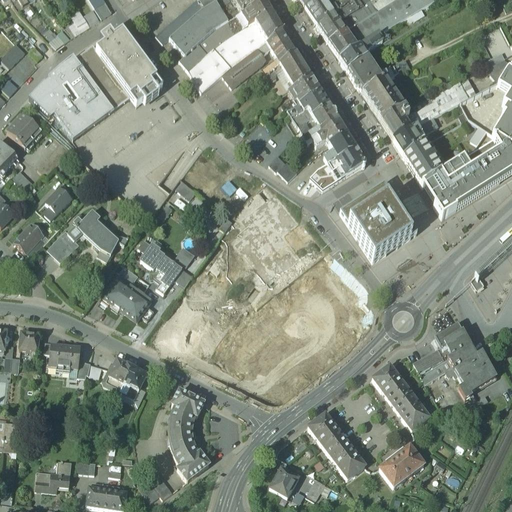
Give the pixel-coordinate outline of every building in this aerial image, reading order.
[(25,1),(24,0),(16,0),(22,10),(28,6),(25,1)] [(196,0),(204,11),(205,13),(215,7),(226,0),(196,0)] [(240,18),(229,0),(226,0),(215,7),(227,26),(240,18)] [(263,4),(260,0),(229,0),(240,18),(263,4)] [(295,0),(304,12),(323,0),(322,0),(295,0)] [(323,0),(304,12),(315,30),(333,19),(356,4),(354,1),(353,0),(347,0),(336,7),(334,9),(334,11),(332,12),(329,6),(331,5),(328,0),(323,0)] [(418,15),(408,0),(401,0),(377,16),(349,33),(327,47),(339,64),(358,52),(359,51),(361,49),(377,39),(378,39),(410,19),(418,15)] [(328,0),(331,5),(329,6),(332,12),(334,11),(334,9),(336,7),(333,2),(336,0),(353,0),(354,1),(355,0),(328,0)] [(362,0),(356,4),(361,11),(369,6),(369,4),(365,0),(362,0)] [(365,0),(369,4),(369,6),(371,8),(377,16),(401,0),(365,0)] [(408,0),(418,15),(420,13),(442,0),(408,0)] [(196,3),(155,40),(162,48),(204,11),(196,3)] [(227,26),(214,34),(183,61),(178,65),(187,76),(221,46),(254,26),(270,16),(263,4),(240,18),(227,26)] [(356,4),(333,19),(336,24),(340,21),(344,22),(361,11),(356,4)] [(105,7),(94,13),(101,23),(111,17),(105,7)] [(205,13),(200,16),(169,44),(183,61),(214,34),(227,26),(215,7),(205,13)] [(371,8),(346,23),(344,26),(349,33),(377,16),(371,8)] [(418,15),(410,19),(413,25),(423,19),(420,13),(418,15)] [(92,14),(83,20),(89,31),(99,25),(93,15),(92,14)] [(270,16),(254,26),(267,46),(281,35),(282,35),(270,16)] [(333,19),(315,30),(327,47),(349,33),(344,26),(343,27),(341,26),(337,25),(336,24),(333,19)] [(80,23),(74,26),(80,36),(86,33),(80,23)] [(74,26),(68,30),(75,40),(80,36),(74,26)] [(267,46),(254,26),(221,46),(187,76),(200,98),(221,80),(222,79),(231,73),(236,69),(255,55),(266,47),(267,46)] [(69,43),(61,34),(56,39),(64,47),(69,43)] [(267,46),(266,47),(270,53),(270,54),(276,62),(279,68),(294,56),(281,35),(267,46)] [(162,92),(125,42),(121,37),(113,43),(109,37),(99,44),(103,50),(96,55),(95,56),(129,103),(135,111),(142,106),(144,110),(158,100),(156,96),(162,92)] [(377,39),(361,49),(364,54),(365,55),(366,55),(382,45),(378,39),(377,39)] [(255,55),(236,69),(231,73),(222,79),(221,80),(231,93),(262,68),(263,66),(265,64),(262,60),(270,53),(266,47),(255,55)] [(15,48),(0,62),(0,64),(9,73),(24,57),(15,48)] [(96,55),(92,50),(74,63),(73,61),(65,67),(57,73),(48,82),(49,84),(44,87),(44,86),(28,103),(49,123),(53,120),(72,145),(79,140),(129,103),(95,56),(96,55)] [(42,60),(34,52),(29,57),(37,65),(42,60)] [(358,52),(339,64),(346,75),(365,63),(362,58),(358,52)] [(279,68),(279,69),(284,78),(290,86),(294,92),(311,81),(310,80),(309,80),(295,57),(296,56),(295,55),(294,56),(279,68)] [(501,57),(487,64),(491,70),(503,64),(504,63),(501,57)] [(276,62),(260,74),(265,81),(279,69),(279,68),(276,62)] [(378,80),(366,63),(365,63),(346,75),(361,98),(382,87),(378,80)] [(405,65),(394,70),(398,78),(409,73),(405,65)] [(279,69),(269,78),(273,83),(275,82),(276,78),(280,75),(283,79),(284,78),(279,69)] [(394,70),(380,77),(380,79),(378,80),(382,87),(385,85),(398,78),(394,70)] [(511,70),(505,77),(498,88),(459,108),(467,123),(478,131),(485,136),(486,136),(500,145),(511,150),(511,70)] [(291,94),(287,97),(292,104),(296,110),(298,109),(302,106),(320,96),(311,81),(294,92),(291,94)] [(9,83),(0,92),(9,100),(17,91),(9,83)] [(382,87),(361,98),(380,126),(403,113),(385,85),(382,87)] [(457,88),(412,111),(421,128),(432,122),(457,109),(454,103),(462,98),(457,88)] [(320,96),(302,106),(307,114),(311,121),(329,110),(320,96)] [(289,104),(281,110),(285,117),(287,116),(296,110),(292,104),(290,105),(289,104)] [(302,106),(298,109),(303,116),(307,114),(302,106)] [(296,110),(287,116),(290,122),(296,118),(297,120),(303,116),(298,109),(296,110)] [(329,110),(311,121),(313,124),(330,113),(329,110)] [(330,113),(313,124),(318,132),(321,137),(339,127),(330,113)] [(403,113),(380,126),(392,145),(409,135),(410,134),(404,126),(407,124),(406,122),(412,118),(410,114),(406,117),(403,113)] [(303,116),(297,120),(296,118),(290,122),(297,133),(313,124),(311,121),(307,114),(303,116)] [(23,119),(6,137),(24,154),(41,136),(23,119)] [(421,128),(416,131),(419,138),(420,140),(437,131),(432,122),(421,128)] [(321,137),(320,138),(325,146),(328,150),(346,139),(339,127),(321,137)] [(410,134),(409,135),(413,142),(419,138),(416,131),(410,134)] [(478,131),(466,138),(470,145),(483,138),(486,136),(485,136),(478,131)] [(315,133),(302,141),(305,147),(320,138),(321,137),(318,132),(315,133)] [(409,135),(392,145),(402,161),(420,150),(415,143),(414,144),(413,142),(409,135)] [(299,136),(293,142),(300,153),(305,147),(302,141),(299,136)] [(424,186),(431,198),(429,204),(442,223),(511,177),(511,150),(500,145),(486,136),(483,138),(470,158),(442,175),(424,186)] [(320,138),(305,147),(307,149),(312,146),(316,152),(325,146),(320,138)] [(346,139),(328,150),(331,156),(336,164),(355,153),(346,139)] [(421,143),(418,142),(415,143),(420,150),(424,147),(421,143)] [(0,179),(17,163),(0,147),(0,179)] [(61,147),(37,173),(45,181),(70,155),(61,147)] [(442,175),(424,147),(420,150),(402,161),(420,188),(424,186),(442,175)] [(336,164),(334,165),(344,181),(345,181),(361,170),(362,171),(365,169),(364,167),(362,167),(358,161),(359,160),(355,153),(336,164)] [(331,156),(323,161),(328,169),(334,165),(336,164),(331,156)] [(277,160),(268,169),(275,177),(277,175),(285,167),(277,160)] [(328,169),(317,175),(310,183),(322,195),(344,181),(334,165),(328,169)] [(285,167),(277,175),(287,186),(296,177),(286,166),(285,167)] [(20,174),(11,183),(25,195),(32,187),(20,174)] [(80,196),(68,185),(64,189),(69,194),(68,196),(73,200),(70,203),(71,203),(72,205),(80,196)] [(182,185),(175,193),(180,197),(186,189),(182,185)] [(64,189),(63,188),(59,192),(66,198),(68,196),(69,194),(64,189)] [(417,239),(384,188),(339,217),(372,268),(417,239)] [(195,196),(186,189),(180,197),(189,204),(195,196)] [(59,192),(45,207),(49,211),(43,217),(50,224),(62,212),(71,203),(70,203),(66,198),(59,192)] [(71,203),(62,212),(64,214),(72,205),(71,203)] [(2,208),(0,209),(0,231),(1,232),(13,219),(2,208)] [(167,209),(158,221),(163,225),(172,213),(167,209)] [(92,215),(77,232),(75,230),(67,238),(65,236),(60,241),(67,248),(73,255),(79,250),(75,247),(83,240),(100,255),(97,262),(107,267),(118,246),(97,226),(100,223),(92,215)] [(227,222),(219,232),(224,235),(231,226),(227,222)] [(42,241),(30,229),(26,234),(38,245),(40,243),(42,241)] [(26,234),(25,233),(13,247),(25,259),(26,258),(38,245),(26,234)] [(60,241),(47,255),(54,262),(67,248),(60,241)] [(38,245),(26,258),(31,262),(45,247),(40,243),(38,245)] [(144,244),(138,253),(146,259),(152,250),(144,244)] [(67,248),(54,262),(60,268),(73,255),(67,248)] [(173,267),(172,267),(159,257),(160,255),(152,250),(146,259),(141,266),(152,274),(153,275),(155,272),(165,279),(161,285),(161,284),(160,286),(160,287),(155,293),(163,298),(173,284),(175,285),(179,288),(186,277),(173,268),(174,268),(173,267)] [(194,260),(183,251),(174,263),(180,268),(177,270),(180,273),(182,270),(185,272),(194,260)] [(138,280),(124,271),(115,282),(128,291),(130,289),(131,290),(138,280)] [(165,279),(155,272),(153,275),(152,274),(150,277),(151,283),(153,282),(160,287),(160,286),(161,284),(161,285),(165,279)] [(186,277),(179,288),(183,291),(191,281),(186,277)] [(483,289),(476,279),(476,280),(470,285),(469,285),(475,295),(483,289)] [(137,294),(131,290),(130,289),(128,291),(115,282),(100,304),(108,310),(109,308),(120,316),(121,314),(137,326),(141,321),(147,326),(153,316),(147,312),(150,308),(149,307),(151,304),(144,299),(145,299),(137,294)] [(356,331),(360,336),(369,329),(365,324),(356,331)] [(470,349),(457,328),(435,341),(441,351),(441,352),(446,349),(452,360),(470,349)] [(7,336),(0,335),(0,358),(5,359),(6,350),(7,350),(8,349),(9,347),(9,346),(8,345),(8,344),(6,343),(7,336)] [(39,339),(21,337),(20,354),(38,356),(39,339)] [(441,351),(420,363),(427,375),(448,362),(452,360),(446,349),(441,352),(441,351)] [(452,360),(448,362),(463,389),(464,388),(468,397),(494,382),(481,357),(476,359),(470,349),(452,360)] [(63,372),(65,351),(51,350),(50,350),(50,358),(49,371),(63,372)] [(65,351),(63,372),(77,373),(78,373),(79,365),(80,352),(65,351)] [(20,363),(12,362),(11,375),(19,376),(20,363)] [(463,389),(448,362),(421,378),(420,379),(448,429),(476,411),(473,405),(468,397),(464,388),(463,389)] [(427,375),(420,363),(414,367),(421,378),(427,375)] [(132,372),(116,364),(114,369),(108,381),(124,388),(132,372)] [(90,368),(79,365),(78,373),(77,373),(77,375),(87,378),(90,368)] [(102,371),(90,368),(87,378),(98,381),(102,371)] [(124,388),(108,381),(114,369),(111,368),(103,385),(105,390),(119,397),(124,388)] [(398,382),(389,370),(372,382),(381,394),(382,394),(398,382)] [(146,379),(132,372),(124,388),(138,395),(146,379)] [(398,382),(382,394),(396,413),(412,401),(398,382)] [(138,395),(124,388),(119,397),(133,404),(138,395)] [(205,409),(178,395),(170,410),(174,412),(169,427),(168,442),(172,458),(179,471),(176,474),(186,487),(208,470),(199,457),(197,458),(193,450),(191,441),(192,432),(195,423),(198,424),(205,409)] [(485,398),(473,405),(476,411),(489,404),(485,398)] [(412,401),(396,413),(401,420),(401,422),(411,436),(428,423),(412,401)] [(326,458),(344,445),(334,431),(335,430),(326,418),(307,432),(326,458)] [(20,429),(6,427),(3,456),(17,457),(20,429)] [(304,445),(296,451),(299,456),(308,449),(304,445)] [(344,445),(326,458),(347,484),(364,471),(355,457),(354,458),(344,445)] [(423,468),(409,449),(402,455),(401,454),(384,467),(385,468),(378,473),(393,491),(423,468)] [(318,473),(324,470),(320,464),(315,468),(318,473)] [(70,467),(62,466),(61,479),(69,480),(70,467)] [(298,482),(280,472),(276,479),(275,479),(272,485),(273,485),(268,493),(287,503),(298,482)] [(156,476),(146,483),(159,500),(162,504),(171,497),(156,476)] [(44,477),(36,477),(35,495),(42,496),(44,477)] [(57,479),(44,477),(42,496),(56,497),(57,491),(68,493),(69,480),(61,479),(57,479)] [(146,483),(136,491),(149,508),(159,500),(146,483)] [(323,488),(315,483),(306,499),(315,503),(323,488)] [(124,511),(126,497),(89,491),(86,510),(98,511),(124,511)]
